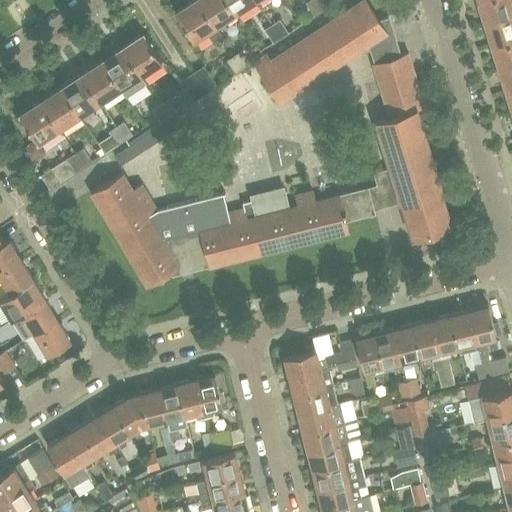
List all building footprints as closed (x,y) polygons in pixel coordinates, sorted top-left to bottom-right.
[(193,39),(214,26),(197,0),(189,0),(174,10),(193,39)] [(226,0),(197,0),(214,26),(234,12),(226,0)] [(226,0),(234,12),(252,0),(226,0)] [(385,104),(386,104),(390,115),(374,120),(389,167),(374,172),(377,183),(372,184),(379,206),(400,200),(412,237),(452,224),(441,187),(442,187),(417,107),(423,105),(420,93),(421,92),(408,51),(401,54),(392,27),(384,30),(365,0),(359,0),(270,58),(266,53),(254,61),(280,102),(368,44),(370,49),(374,62),(372,62),(385,104)] [(314,15),(321,10),(314,0),(306,0),(305,1),(314,15)] [(329,5),(329,4),(326,0),(314,0),(321,10),(329,5)] [(511,0),(477,0),(484,21),(511,11),(511,0)] [(511,11),(484,21),(491,45),(511,37),(511,11)] [(288,32),(288,31),(279,18),(271,23),(280,37),(288,32)] [(273,42),(280,37),(271,23),(264,28),(273,42)] [(143,30),(122,44),(141,73),(162,59),(143,30)] [(511,37),(491,45),(498,67),(511,62),(511,37)] [(122,44),(102,58),(120,87),(141,73),(122,44)] [(251,62),(248,58),(242,49),(233,54),(242,68),(251,62)] [(232,75),(242,68),(233,54),(226,59),(229,64),(226,66),(232,75)] [(102,58),(81,71),(100,100),(120,87),(102,58)] [(511,62),(498,67),(505,90),(511,87),(511,62)] [(204,64),(193,71),(206,92),(217,85),(204,64)] [(81,71),(61,84),(80,113),(100,100),(81,71)] [(181,79),(194,99),(206,92),(193,71),(181,79)] [(61,84),(40,98),(59,127),(80,113),(61,84)] [(167,97),(160,102),(169,116),(176,111),(167,97)] [(250,103),(254,114),(243,117),(247,127),(274,117),(267,97),(250,103)] [(44,147),(39,140),(59,127),(40,98),(18,112),(37,141),(32,144),(38,152),(44,147)] [(152,107),(157,116),(161,121),(169,116),(160,102),(152,107)] [(124,138),(132,133),(123,119),(115,125),(124,138)] [(117,143),(124,138),(115,125),(108,129),(117,143)] [(83,146),(74,152),(83,166),(92,160),(83,146)] [(40,174),(49,188),(83,166),(74,152),(40,174)] [(258,193),(252,197),(242,200),(244,206),(228,210),(223,190),(157,207),(142,182),(133,187),(123,171),(90,191),(146,284),(178,265),(179,265),(207,258),(209,265),(348,230),(344,218),(374,211),(373,207),(379,206),(372,184),(315,199),(313,189),(295,193),(297,203),(288,205),(285,189),(281,189),(273,188),(265,190),(258,193)] [(0,270),(21,257),(9,237),(2,241),(0,238),(0,270)] [(0,270),(0,276),(9,292),(0,297),(34,277),(21,257),(0,270)] [(0,297),(0,299),(11,318),(12,319),(46,298),(34,277),(0,297)] [(34,332),(58,318),(46,298),(12,319),(23,338),(34,332)] [(496,335),(495,334),(501,332),(498,320),(493,322),(488,304),(468,309),(467,309),(469,314),(471,313),(472,317),(470,318),(478,347),(476,348),(477,353),(483,352),(483,355),(481,357),(482,363),(485,375),(511,368),(511,367),(509,354),(490,359),(489,353),(490,353),(486,337),(496,335)] [(468,309),(449,313),(458,345),(468,342),(471,358),(481,355),(481,357),(483,355),(483,352),(477,353),(476,348),(478,347),(470,318),(472,317),(471,313),(469,314),(467,309),(468,309)] [(442,356),(441,356),(441,357),(448,355),(449,355),(450,355),(450,354),(448,347),(458,345),(449,313),(431,318),(430,318),(431,323),(433,323),(435,328),(434,328),(442,356)] [(71,339),(58,318),(34,332),(47,354),(71,339)] [(431,318),(412,322),(420,354),(430,352),(432,358),(439,357),(438,357),(441,356),(442,356),(434,328),(435,328),(433,323),(431,323),(430,318),(431,318)] [(420,354),(412,322),(392,327),(394,332),(396,332),(397,337),(396,338),(403,366),(412,364),(411,357),(420,354)] [(392,327),(374,332),(383,364),(392,361),(394,368),(403,366),(396,338),(397,337),(396,332),(394,332),(392,327)] [(355,337),(365,376),(367,384),(374,382),(372,374),(375,373),(373,366),(383,364),(374,332),(355,337)] [(328,362),(336,361),(336,362),(343,360),(355,357),(351,338),(339,341),(341,349),(324,353),(325,355),(318,357),(315,347),(284,354),(290,376),(295,375),(294,370),(300,369),(300,371),(328,364),(328,362)] [(0,365),(4,373),(4,372),(15,366),(5,349),(0,352),(0,365)] [(357,365),(355,357),(343,360),(336,362),(338,369),(357,365)] [(441,385),(448,384),(443,365),(445,365),(444,360),(442,361),(443,365),(436,367),(441,385)] [(485,375),(482,363),(475,365),(478,376),(485,375)] [(290,376),(294,393),(325,385),(333,383),(328,364),(300,371),(300,369),(294,370),(295,375),(290,376)] [(450,364),(443,366),(448,384),(455,383),(450,364)] [(215,372),(194,377),(195,384),(199,383),(200,388),(198,389),(205,416),(214,414),(212,406),(223,404),(219,387),(216,375),(215,372)] [(468,397),(481,394),(487,417),(511,410),(511,385),(511,386),(508,374),(464,384),(468,397)] [(356,393),(364,391),(365,391),(361,375),(348,378),(351,391),(356,393)] [(416,375),(406,378),(410,393),(420,390),(416,375)] [(187,424),(184,413),(194,411),(195,418),(205,416),(198,389),(200,388),(199,383),(195,384),(194,377),(177,382),(187,424)] [(397,381),(401,396),(410,393),(406,378),(397,381)] [(177,382),(156,387),(157,393),(161,393),(162,397),(160,398),(172,443),(182,440),(178,426),(187,424),(177,382)] [(294,393),(300,415),(306,413),(304,408),(309,406),(310,409),(338,402),(335,393),(327,395),(325,385),(294,393)] [(177,460),(172,443),(160,398),(162,397),(161,393),(157,393),(156,387),(138,391),(147,423),(157,420),(158,428),(160,427),(165,445),(167,452),(160,454),(158,446),(154,447),(154,448),(159,468),(171,465),(171,462),(177,460)] [(128,394),(113,403),(129,432),(142,424),(147,423),(138,391),(128,394)] [(390,394),(372,399),(371,399),(376,412),(391,408),(394,407),(393,403),(390,394)] [(371,399),(367,400),(361,402),(363,416),(376,412),(371,399)] [(411,418),(406,399),(393,403),(394,407),(391,408),(395,423),(411,418)] [(300,415),(304,430),(344,420),(339,401),(338,402),(310,409),(309,406),(304,408),(306,413),(300,415)] [(113,404),(95,415),(98,420),(102,418),(104,421),(102,423),(117,449),(126,443),(122,437),(129,432),(113,404)] [(430,432),(424,409),(410,412),(411,418),(415,435),(420,434),(430,432)] [(511,410),(487,417),(493,440),(511,435),(511,410)] [(95,415),(80,424),(97,451),(106,446),(110,453),(117,449),(102,423),(104,421),(102,418),(98,420),(95,415)] [(304,430),(309,449),(348,439),(349,439),(344,420),(304,430)] [(80,424),(62,435),(65,440),(69,437),(72,442),(69,443),(89,475),(85,468),(93,463),(89,456),(97,451),(80,424)] [(410,424),(399,426),(396,427),(398,437),(400,445),(400,446),(414,442),(410,424)] [(209,431),(213,450),(234,445),(229,428),(216,430),(215,429),(209,431),(207,425),(200,426),(202,433),(209,431)] [(253,446),(252,430),(239,431),(240,447),(253,446)] [(435,433),(420,436),(423,450),(439,446),(435,433)] [(71,486),(72,485),(89,475),(69,443),(72,442),(69,437),(65,440),(62,435),(47,444),(59,465),(71,486)] [(473,445),(481,443),(480,435),(471,437),(473,445)] [(511,435),(493,440),(499,463),(511,459),(511,435)] [(309,449),(313,468),(352,458),(348,439),(309,449)] [(414,442),(400,446),(400,445),(393,447),(398,467),(419,462),(414,442)] [(481,443),(473,445),(474,452),(483,450),(481,443)] [(54,465),(43,447),(27,457),(38,474),(54,465)] [(159,468),(154,448),(144,451),(149,470),(159,468)] [(178,451),(180,459),(195,455),(193,448),(178,451)] [(234,450),(187,461),(189,469),(197,467),(198,469),(205,468),(208,478),(239,469),(238,465),(234,450)] [(439,453),(426,457),(425,457),(431,480),(445,476),(439,453)] [(368,454),(352,458),(313,468),(318,488),(324,487),(323,483),(328,482),(328,484),(372,473),(368,454)] [(120,466),(126,463),(122,455),(116,458),(120,466)] [(135,476),(148,469),(142,458),(129,466),(135,476)] [(511,459),(499,463),(505,485),(511,483),(511,459)] [(0,472),(0,498),(2,497),(0,495),(4,492),(5,494),(31,478),(20,461),(15,463),(0,472)] [(186,472),(184,463),(177,465),(179,473),(186,472)] [(41,479),(57,470),(54,465),(38,474),(41,479)] [(418,467),(417,467),(401,470),(404,484),(409,483),(410,484),(421,481),(421,480),(418,467)] [(196,481),(199,492),(186,496),(188,503),(197,500),(197,503),(201,502),(200,497),(204,496),(204,498),(233,491),(234,493),(238,491),(237,487),(243,486),(239,469),(208,478),(196,481)] [(374,480),(372,473),(328,484),(328,482),(323,483),(324,487),(318,488),(323,505),(361,496),(368,494),(365,482),(374,480)] [(449,493),(445,476),(431,480),(436,496),(449,493)] [(0,498),(0,504),(4,511),(13,511),(34,499),(29,490),(35,486),(31,478),(5,494),(4,492),(0,495),(2,497),(0,498)] [(113,494),(110,489),(104,479),(95,485),(104,500),(113,494)] [(423,480),(421,480),(421,481),(410,484),(414,503),(426,500),(423,480)] [(97,495),(83,503),(87,510),(104,500),(95,485),(92,487),(97,495)] [(226,511),(248,507),(243,486),(237,487),(238,491),(234,493),(233,491),(204,498),(204,496),(200,497),(201,502),(197,503),(197,500),(188,503),(190,511),(215,505),(216,511),(226,511)] [(493,486),(484,488),(486,497),(495,495),(493,486)] [(73,498),(69,491),(54,500),(58,507),(73,498)] [(153,491),(137,494),(136,495),(144,511),(150,511),(157,510),(153,491)] [(368,494),(361,496),(323,505),(324,511),(378,511),(382,511),(377,492),(368,494)] [(83,503),(80,498),(71,503),(76,511),(83,511),(87,510),(83,503)] [(13,511),(50,511),(58,508),(57,506),(51,510),(46,502),(39,506),(34,499),(13,511)] [(438,503),(440,511),(451,511),(449,499),(438,503)]
